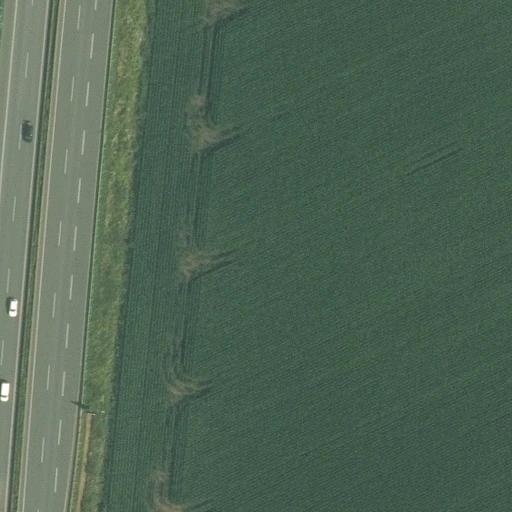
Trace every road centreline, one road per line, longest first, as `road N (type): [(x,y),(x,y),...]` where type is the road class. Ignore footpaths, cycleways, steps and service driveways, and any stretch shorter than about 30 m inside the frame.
road 1 (motorway): [(39,511),(84,0)]
road 2 (motorway): [(22,0),(0,254)]
